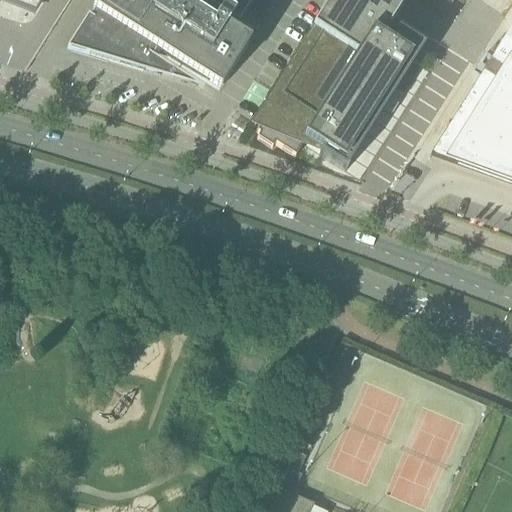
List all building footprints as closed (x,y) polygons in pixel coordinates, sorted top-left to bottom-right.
[(0,0),(0,5),(34,19),(43,4),(45,0),(0,0)] [(87,14),(66,47),(143,74),(157,52),(219,92),(249,45),(226,31),(233,19),(239,23),(253,0),(98,0),(92,11),(89,15),(87,14)] [(401,9),(386,0),(331,0),(312,30),(321,35),(258,134),(260,136),(258,140),(272,149),(275,145),(295,158),(305,141),(322,152),(319,157),(345,173),(424,50),(389,28),(401,9)] [(511,25),(496,52),(511,62),(511,25)] [(511,62),(496,52),(432,153),(511,181),(511,62)] [(289,467),(290,467),(299,471),(305,458),(295,453),(289,467)] [(279,490),(270,511),(310,511),(313,505),(292,496),(301,476),(287,471),(279,490)]
